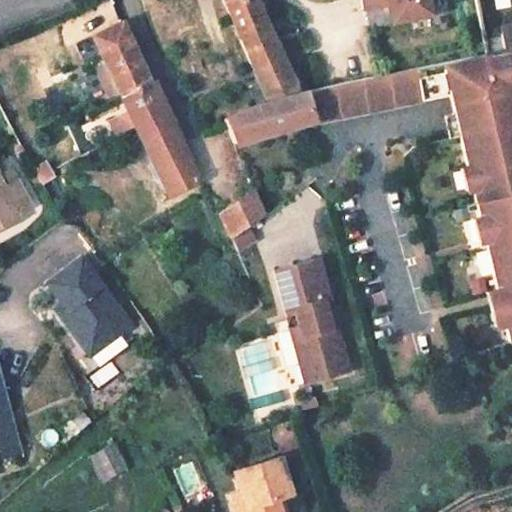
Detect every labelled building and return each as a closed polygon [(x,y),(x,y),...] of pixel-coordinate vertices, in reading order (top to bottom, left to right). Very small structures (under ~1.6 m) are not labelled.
[(256,0),(222,0),(222,1),(223,6),(255,79),(266,103),(296,94),(271,37),(268,38),(254,1),(256,0)] [(428,0),(360,0),(362,10),(388,5),(392,24),(431,16),(428,0)] [(119,21),(92,33),(120,94),(147,81),(119,21)] [(511,25),(499,28),(504,51),(511,49),(511,25)] [(511,49),(504,51),(491,53),(305,91),(313,119),(315,125),(450,99),(456,122),(465,163),(472,190),(478,216),(484,242),(496,291),(505,327),(509,345),(511,344),(511,49)] [(127,109),(107,119),(114,134),(135,124),(160,111),(167,108),(153,78),(147,81),(120,94),(127,109)] [(255,79),(247,82),(257,106),(266,103),(255,79)] [(232,144),(313,119),(305,91),(296,94),(266,103),(257,106),(257,107),(235,115),(223,120),(232,144)] [(172,125),(168,127),(160,111),(135,124),(167,191),(197,177),(172,125)] [(32,167),(40,181),(51,174),(47,166),(45,160),(32,167)] [(465,163),(456,166),(462,192),(472,190),(465,163)] [(0,225),(18,215),(15,210),(30,202),(20,182),(5,189),(0,179),(0,225)] [(253,192),(219,211),(231,234),(263,214),(253,192)] [(478,216),(468,218),(475,244),(484,242),(478,216)] [(81,256),(46,281),(63,305),(56,310),(80,344),(96,332),(104,344),(130,326),(81,256)] [(317,261),(273,274),(283,312),(291,310),(304,353),(298,366),(304,387),(347,374),(336,330),(329,332),(322,303),(327,301),(317,261)] [(496,291),(482,294),(491,330),(505,327),(496,291)] [(96,332),(80,344),(89,356),(104,344),(96,332)] [(0,398),(0,450),(13,447),(0,398)] [(69,440),(90,422),(81,411),(60,429),(69,440)] [(126,470),(115,446),(91,456),(103,481),(126,470)] [(244,508),(233,511),(276,511),(273,501),(285,497),(273,461),(233,474),(244,508)]
